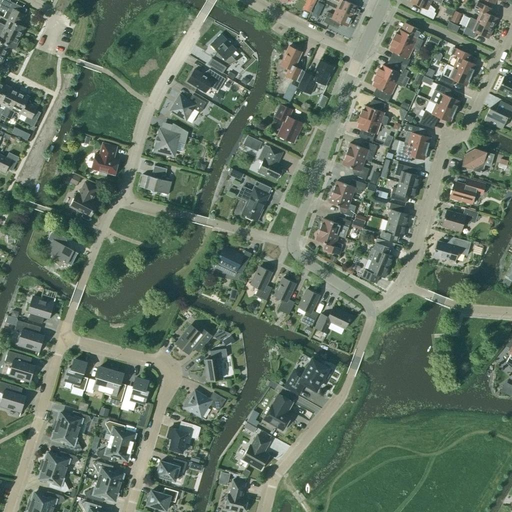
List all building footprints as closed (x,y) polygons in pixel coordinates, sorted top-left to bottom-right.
[(4,0),(2,0),(0,4),(0,9),(7,13),(4,19),(8,21),(19,26),(22,20),(24,20),(26,16),(22,14),(24,9),(4,0)] [(336,9),(353,17),(357,7),(345,1),(345,0),(333,0),(333,1),(339,3),(336,9)] [(429,5),(432,0),(431,0),(411,0),(411,2),(423,8),(420,13),(433,19),(436,13),(434,13),(435,10),(429,5)] [(476,21),(493,29),(498,18),(486,13),(488,7),(477,2),(473,11),(479,16),(476,21)] [(348,27),(353,17),(336,9),(333,15),(328,13),(323,22),(329,25),(331,19),(348,27)] [(311,16),(317,18),(320,13),(314,10),(311,16)] [(461,14),(455,11),(450,21),(457,24),(461,14)] [(0,24),(0,29),(20,39),(25,29),(19,26),(8,21),(5,27),(0,24)] [(488,39),(493,29),(476,21),(474,26),(467,25),(463,34),(474,39),(476,33),(488,39)] [(395,34),(392,39),(412,49),(412,48),(418,51),(418,50),(419,50),(423,41),(416,37),(419,30),(407,24),(403,32),(399,30),(397,34),(395,34)] [(0,29),(0,35),(1,35),(0,37),(0,42),(10,47),(15,50),(20,39),(0,29)] [(227,41),(220,34),(210,44),(216,51),(216,55),(214,54),(208,64),(223,73),(226,67),(226,66),(234,59),(236,62),(237,61),(231,55),(236,50),(229,44),(230,42),(227,41)] [(407,59),(412,49),(392,39),(390,45),(391,46),(389,51),(394,53),(390,60),(406,67),(410,60),(407,59)] [(0,55),(5,58),(10,47),(0,42),(0,55)] [(295,67),(302,52),(289,46),(280,65),(289,69),(286,76),(296,81),(301,70),(295,67)] [(458,57),(453,67),(471,76),(476,65),(469,62),(472,56),(454,48),(451,54),(458,57)] [(396,84),(401,87),(402,85),(404,86),(407,79),(405,78),(409,71),(405,70),(406,67),(390,60),(387,67),(382,65),(380,70),(378,69),(376,75),(396,84)] [(333,67),(320,61),(313,77),(305,73),(298,88),(310,94),(316,81),(325,85),(333,67)] [(471,76),(453,67),(453,68),(447,65),(443,75),(442,75),(439,81),(450,86),(453,80),(466,86),(471,76)] [(205,75),(195,69),(187,82),(205,93),(209,86),(218,91),(225,79),(209,69),(205,75)] [(391,95),(396,84),(376,75),(373,81),(375,81),(372,86),(377,88),(373,96),(387,103),(391,95)] [(511,80),(504,77),(498,90),(511,96),(511,80)] [(0,103),(0,104),(8,86),(0,82),(0,103)] [(436,104),(455,112),(459,101),(446,95),(449,89),(437,84),(434,90),(441,93),(436,104)] [(8,86),(0,104),(6,106),(2,115),(6,117),(11,109),(19,91),(8,86)] [(11,109),(6,117),(11,119),(15,111),(21,113),(26,102),(27,102),(29,96),(19,91),(11,109)] [(282,99),(289,103),(292,96),(285,93),(282,99)] [(179,95),(170,111),(186,121),(186,120),(191,123),(198,112),(200,113),(206,103),(192,95),(189,100),(179,95)] [(359,116),(380,124),(386,126),(388,119),(387,117),(383,116),(384,113),(382,112),(385,104),(372,100),(370,108),(365,106),(363,111),(361,110),(359,116)] [(450,123),(455,112),(436,104),(430,101),(425,111),(419,124),(431,128),(436,117),(450,123)] [(511,112),(511,106),(500,101),(496,111),(489,109),(484,120),(502,129),(507,118),(509,119),(511,112)] [(26,102),(21,113),(27,116),(24,122),(34,126),(35,124),(41,112),(36,110),(38,106),(33,103),(33,105),(27,102),(26,102)] [(409,105),(402,102),(400,107),(407,110),(409,105)] [(215,108),(210,105),(207,110),(212,113),(215,108)] [(292,110),(280,105),(274,117),(285,121),(278,136),(293,143),(298,131),(299,132),(302,124),(289,117),(292,110)] [(413,118),(406,115),(404,120),(410,123),(413,118)] [(376,135),(380,124),(359,116),(357,122),(359,123),(357,128),(362,130),(359,137),(372,142),(375,134),(376,135)] [(188,132),(173,123),(170,132),(160,130),(154,151),(174,156),(177,142),(185,144),(188,132)] [(404,143),(408,144),(427,149),(430,138),(416,134),(418,128),(406,124),(404,131),(407,132),(404,143)] [(22,131),(19,137),(27,140),(30,135),(22,131)] [(90,138),(83,136),(81,143),(88,145),(90,138)] [(243,145),(257,152),(262,142),(247,136),(243,145)] [(350,143),(346,154),(364,160),(368,150),(375,152),(377,146),(365,142),(363,148),(350,143)] [(117,147),(103,143),(99,155),(95,154),(91,169),(99,171),(99,174),(106,176),(107,173),(115,175),(119,160),(114,159),(117,147)] [(427,149),(408,144),(405,155),(398,153),(396,159),(408,163),(410,157),(424,160),(427,149)] [(282,153),(265,145),(258,159),(263,161),(258,172),(260,173),(260,174),(264,176),(265,175),(276,180),(283,166),(277,164),(282,153)] [(487,153),(487,152),(475,149),(474,151),(467,155),(465,154),(461,166),(473,170),(473,171),(482,174),(484,165),(490,167),(494,155),(487,153)] [(1,156),(0,156),(0,169),(1,170),(1,172),(5,174),(7,169),(12,172),(19,158),(9,153),(6,159),(1,156)] [(364,160),(346,154),(342,165),(355,170),(353,175),(365,180),(367,174),(369,169),(362,167),(364,160)] [(508,161),(500,159),(498,168),(506,170),(508,161)] [(400,177),(399,183),(416,188),(420,177),(414,175),(415,169),(398,164),(394,175),(400,177)] [(167,169),(154,166),(152,173),(154,174),(153,177),(142,174),(139,187),(168,194),(172,182),(162,179),(163,176),(165,177),(167,169)] [(228,175),(233,177),(236,171),(231,169),(228,175)] [(80,178),(70,172),(65,181),(76,186),(80,178)] [(333,192),(351,198),(354,192),(360,194),(362,190),(364,191),(366,185),(352,180),(350,186),(337,181),(333,192)] [(269,195),(268,194),(271,188),(256,181),(252,191),(242,186),(237,197),(247,202),(242,213),(257,221),(269,195)] [(484,185),(472,181),(470,187),(455,183),(451,197),(471,203),(474,192),(481,194),(484,185)] [(91,201),(98,188),(85,182),(79,194),(77,193),(70,206),(91,217),(92,214),(93,214),(94,212),(93,212),(97,204),(91,201)] [(413,199),(416,188),(399,183),(397,189),(393,187),(390,198),(406,203),(407,197),(413,199)] [(348,209),(351,198),(333,192),(329,203),(342,207),(340,213),(352,217),(354,211),(348,209)] [(388,221),(405,226),(409,215),(403,213),(404,207),(390,203),(388,209),(391,210),(388,221)] [(463,215),(447,211),(442,226),(461,232),(463,224),(468,225),(469,222),(475,223),(478,212),(465,209),(463,215)] [(366,218),(356,215),(354,221),(364,224),(366,218)] [(323,219),(320,229),(338,236),(340,230),(347,232),(351,222),(339,217),(337,223),(323,219)] [(402,237),(405,226),(388,221),(385,232),(382,231),(381,237),(395,241),(396,235),(402,237)] [(338,236),(320,229),(316,240),(329,245),(327,251),(339,255),(341,249),(342,245),(336,243),(338,236)] [(52,242),(47,253),(53,256),(51,258),(59,268),(62,265),(65,262),(71,265),(70,265),(71,266),(77,253),(78,254),(78,253),(63,245),(67,238),(52,231),(48,239),(52,242)] [(453,246),(438,241),(435,250),(434,252),(435,252),(433,257),(444,260),(444,259),(455,262),(457,253),(467,256),(471,242),(455,238),(453,246)] [(367,259),(372,260),(389,267),(393,257),(387,254),(390,249),(376,243),(374,249),(371,248),(367,259)] [(243,256),(224,247),(214,268),(234,277),(236,272),(241,274),(251,254),(246,251),(243,256)] [(389,267),(372,260),(367,271),(365,270),(362,278),(376,283),(379,276),(384,278),(389,267)] [(272,273),(259,267),(251,285),(258,288),(255,296),(266,301),(272,288),(266,285),(272,273)] [(288,299),(295,284),(283,278),(274,296),(282,300),(277,310),(288,315),(294,303),(288,299)] [(319,295),(307,289),(298,307),(306,311),(301,321),(312,326),(318,314),(312,311),(319,295)] [(32,296),(27,312),(28,312),(30,312),(28,320),(42,324),(44,317),(49,318),(48,319),(49,319),(55,299),(53,303),(32,296)] [(351,316),(333,308),(328,317),(321,314),(314,328),(326,333),(331,322),(345,329),(349,320),(350,321),(350,319),(349,319),(351,316)] [(17,320),(14,331),(21,333),(18,345),(39,351),(37,356),(38,356),(44,335),(43,336),(39,334),(41,328),(17,320)] [(194,348),(199,352),(212,336),(202,328),(199,332),(191,325),(176,343),(172,340),(189,354),(194,348)] [(213,336),(219,341),(230,334),(219,329),(213,336)] [(236,343),(231,335),(222,341),(226,346),(231,343),(232,345),(236,343)] [(222,379),(219,358),(227,357),(226,349),(210,351),(211,359),(204,360),(208,381),(222,379)] [(32,358),(8,351),(5,361),(12,364),(9,375),(30,381),(28,386),(29,386),(35,365),(34,366),(30,364),(32,358)] [(71,368),(69,367),(65,380),(73,382),(72,387),(84,391),(88,378),(81,377),(83,372),(84,373),(86,364),(74,360),(71,368)] [(312,360),(303,376),(295,371),(286,386),(298,393),(304,383),(316,390),(323,378),(325,379),(327,378),(329,374),(329,372),(327,371),(328,368),(324,366),(323,364),(319,361),(316,362),(312,360)] [(105,392),(111,371),(99,367),(96,376),(97,377),(96,381),(89,379),(86,391),(92,393),(94,388),(105,392)] [(123,375),(111,371),(105,392),(110,393),(109,398),(121,402),(125,389),(118,387),(119,383),(120,384),(123,375)] [(148,382),(135,378),(133,387),(134,387),(132,392),(126,390),(120,409),(128,411),(128,409),(133,411),(136,401),(145,403),(148,391),(146,390),(148,382)] [(22,388),(0,381),(0,393),(3,394),(0,403),(0,405),(20,412),(19,416),(20,416),(26,396),(25,396),(20,395),(22,388)] [(511,395),(511,385),(505,382),(500,391),(511,397),(511,395)] [(219,411),(225,399),(213,392),(209,399),(195,390),(188,400),(187,400),(183,408),(190,412),(191,411),(201,418),(209,405),(219,411)] [(272,406),(271,405),(263,419),(283,430),(291,416),(286,413),(292,402),(278,394),(272,406)] [(101,408),(99,415),(107,417),(109,410),(101,408)] [(54,425),(78,432),(80,427),(91,421),(89,416),(73,411),(71,417),(60,414),(61,413),(60,413),(58,420),(56,420),(54,425)] [(256,426),(258,422),(255,420),(249,416),(246,421),(256,426)] [(111,435),(109,441),(133,448),(135,443),(132,442),(135,435),(134,435),(123,432),(125,426),(109,421),(105,423),(111,435)] [(191,438),(196,440),(200,429),(194,427),(181,421),(179,430),(170,428),(168,435),(171,436),(172,437),(172,439),(169,450),(182,454),(185,444),(189,445),(191,438)] [(76,438),(78,432),(54,425),(52,430),(55,431),(52,438),(53,438),(53,437),(64,441),(62,447),(78,452),(82,450),(76,438)] [(257,429),(251,425),(247,430),(254,434),(257,429)] [(257,435),(251,446),(250,445),(242,459),(260,469),(268,456),(263,453),(269,442),(257,435)] [(133,448),(109,441),(107,447),(96,453),(98,457),(114,462),(116,456),(127,459),(127,460),(129,452),(132,453),(133,448)] [(41,465),(65,473),(67,467),(78,461),(76,457),(60,451),(58,457),(48,454),(48,453),(47,453),(45,460),(43,460),(41,465)] [(171,464),(160,461),(159,466),(157,467),(156,468),(156,470),(155,472),(157,472),(156,475),(175,481),(178,471),(183,473),(187,462),(173,458),(171,464)] [(99,475),(97,481),(121,488),(123,483),(121,482),(123,475),(122,475),(111,472),(113,466),(97,461),(93,464),(99,475)] [(63,478),(65,473),(41,465),(40,470),(42,471),(39,478),(40,478),(40,477),(51,481),(49,487),(65,492),(69,490),(63,478)] [(229,475),(221,473),(220,479),(228,481),(229,475)] [(228,494),(225,508),(224,510),(232,511),(232,510),(240,511),(244,511),(248,499),(242,497),(245,483),(233,480),(229,494),(228,494)] [(121,488),(97,481),(96,487),(84,493),(86,497),(102,502),(104,496),(115,499),(115,500),(118,493),(120,493),(121,488)] [(163,494),(151,490),(150,495),(149,496),(148,498),(147,500),(146,501),(148,502),(147,505),(166,510),(169,501),(175,502),(178,492),(164,488),(163,494)] [(28,505),(49,511),(51,511),(54,507),(65,501),(63,497),(47,491),(45,497),(34,494),(35,493),(34,493),(32,500),(30,500),(28,505)] [(85,511),(99,511),(101,506),(85,502),(81,504),(85,511)]
